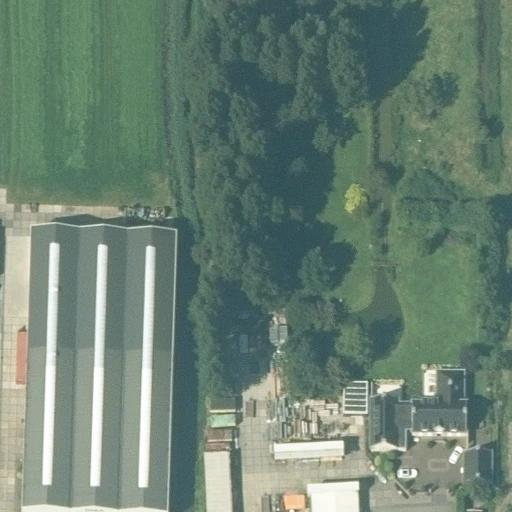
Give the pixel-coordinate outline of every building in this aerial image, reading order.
[(28,322),(21,511),(168,511),(173,362),(177,243),(31,238),(28,322)] [(327,304),(320,317),(330,323),(337,309),(327,304)] [(463,376),(437,376),(437,406),(399,406),(399,402),(370,401),(370,453),(405,453),(405,434),(412,434),(412,438),(466,439),(466,406),(463,406),(463,376)] [(367,386),(343,386),(343,419),(367,419),(367,386)] [(490,456),(464,456),(464,487),(490,487),(490,456)] [(232,511),(230,459),(205,460),(207,511),(232,511)]
